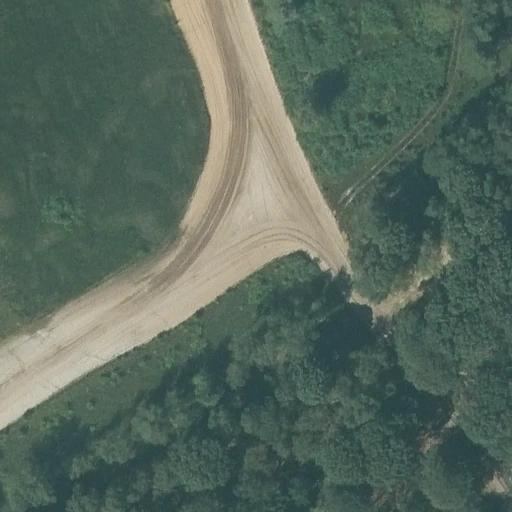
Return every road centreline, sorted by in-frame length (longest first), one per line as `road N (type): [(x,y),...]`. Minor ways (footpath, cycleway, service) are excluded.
road 1 (track): [(321,229),(221,256),(0,416)]
road 2 (track): [(511,486),(353,289),(321,229)]
road 3 (track): [(460,0),(454,64),(434,110),(321,229)]
road 4 (track): [(321,229),(231,0)]
